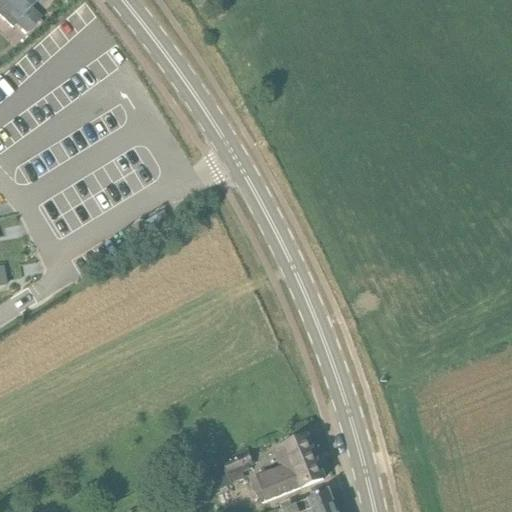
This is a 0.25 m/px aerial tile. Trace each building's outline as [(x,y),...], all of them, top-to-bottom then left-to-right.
[(26,35),(40,20),(29,10),(38,1),(36,0),(3,0),(0,4),(0,19),(12,30),(16,25),(26,35)] [(0,72),(0,98),(20,83),(7,67),(0,72)] [(323,481),(307,439),(285,448),(294,469),(261,482),(268,502),(323,481)] [(208,496),(245,480),(241,471),(253,466),(247,453),(199,476),(208,496)] [(259,505),(268,502),(261,482),(251,486),(259,505)] [(335,511),(328,494),(280,511),(335,511)]
